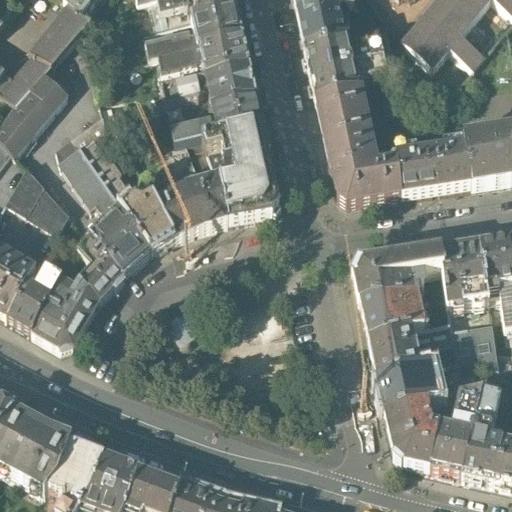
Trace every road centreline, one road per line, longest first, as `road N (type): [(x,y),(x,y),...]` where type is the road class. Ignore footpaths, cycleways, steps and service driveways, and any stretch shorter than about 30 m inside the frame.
road 1 (primary): [(358,508),(106,419),(0,369)]
road 2 (residential): [(264,0),(318,257)]
road 3 (residential): [(358,508),(364,481),(318,257)]
road 4 (residential): [(318,257),(209,275),(171,291),(147,306),(107,361)]
road 5 (residential): [(511,225),(318,257)]
